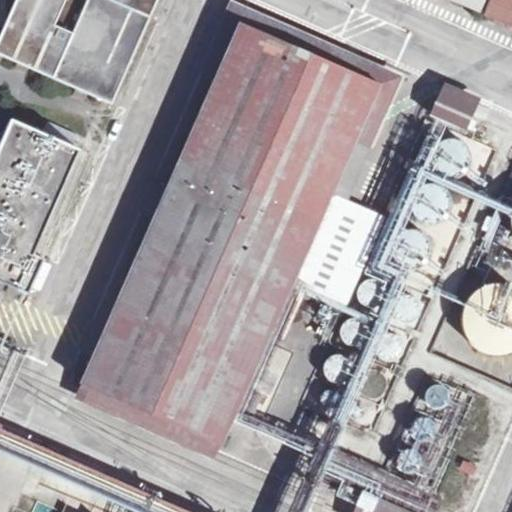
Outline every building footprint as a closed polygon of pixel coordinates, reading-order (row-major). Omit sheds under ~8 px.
[(166,0),(30,0),(3,58),(117,111),(166,0)] [(494,0),(432,0),(484,23),(494,0)] [(511,0),(502,0),(491,26),(511,35),(511,0)] [(388,93),(246,29),(85,390),(227,453),(297,296),(333,217),(388,93)] [(450,89),(435,122),(473,139),(488,106),(450,89)] [(86,157),(16,126),(0,162),(0,285),(32,300),(48,265),(39,260),(86,157)] [(333,217),(297,296),(347,319),(383,239),(333,217)] [(511,285),(492,271),(463,310),(456,305),(436,332),(453,345),(459,336),(500,366),(511,350),(511,335),(493,321),(500,311),(511,319),(511,289),(511,287),(511,285)] [(449,410),(446,386),(423,390),(426,414),(449,410)] [(268,434),(297,447),(305,430),(275,417),(268,434)] [(413,441),(434,436),(430,420),(409,425),(413,441)] [(297,447),(268,434),(252,468),(282,481),(297,447)] [(337,458),(323,488),(376,511),(445,511),(448,507),(337,458)]
